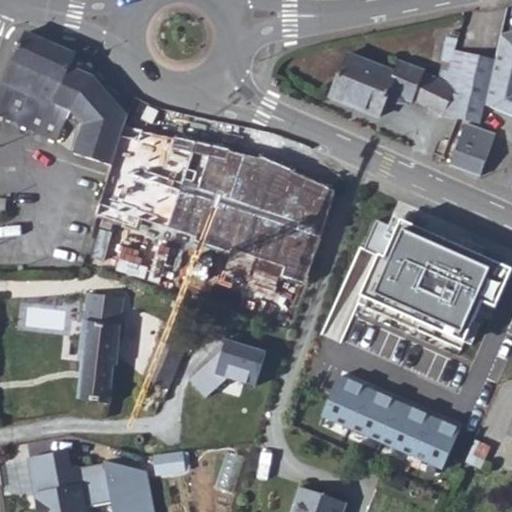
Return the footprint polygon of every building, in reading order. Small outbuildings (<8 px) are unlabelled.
[(511,112),(511,30),(501,33),(494,61),(484,101),(511,112)] [(0,116),(56,142),(69,114),(82,126),(74,155),(113,165),(128,108),(104,87),(84,61),(76,56),(76,54),(26,32),(0,88),(0,116)] [(479,124),(484,101),(494,61),(454,50),(446,82),(393,58),(388,69),(344,50),(324,94),(372,116),(380,102),(403,98),(405,94),(454,116),(479,124)] [(446,161),(478,175),(494,137),(462,123),(446,161)] [(10,198),(0,197),(0,212),(8,214),(10,198)] [(189,296),(206,241),(108,209),(95,249),(162,271),(157,286),(189,296)] [(511,272),(511,270),(402,221),(398,230),(377,220),(364,249),(379,256),(358,304),(461,350),(483,303),(496,309),(511,272)] [(292,330),(309,260),(265,249),(259,275),(268,277),(257,322),(292,330)] [(123,298),(87,294),(80,362),(82,362),(79,398),(110,405),(113,366),(116,367),(123,298)] [(145,394),(163,402),(169,388),(185,351),(182,350),(193,323),(172,314),(161,342),(159,341),(142,380),(149,383),(145,394)] [(221,353),(192,379),(206,394),(226,377),(256,385),(264,351),(225,341),(221,353)] [(460,429),(341,376),(322,417),(442,470),(460,429)] [(67,454),(31,460),(39,511),(84,511),(84,508),(113,503),(115,511),(152,511),(146,475),(106,463),(70,470),(67,454)] [(343,511),(347,503),(301,488),(293,511),(343,511)]
